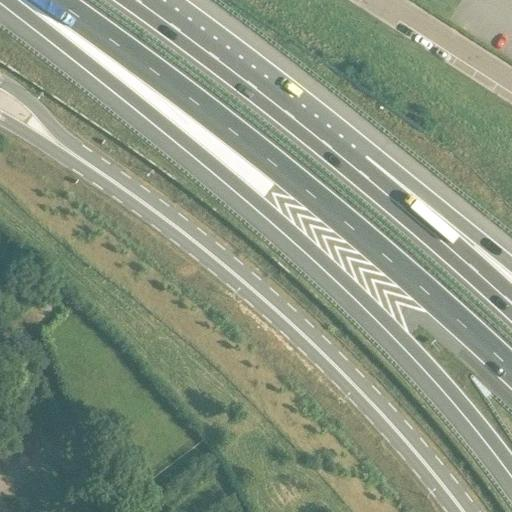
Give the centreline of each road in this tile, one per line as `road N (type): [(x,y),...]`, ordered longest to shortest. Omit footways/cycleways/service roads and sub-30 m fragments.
road 1 (motorway): [(30,0),(402,336),(511,471)]
road 2 (motorway): [(48,0),(253,151),(511,374)]
road 3 (tertiary): [(461,511),(411,449),(246,287),(62,148)]
road 4 (motorway): [(355,168),(134,0)]
road 5 (motorway): [(511,305),(355,168)]
road 6 (motorway): [(511,282),(355,168)]
road 7 (unclassified): [(511,86),(375,0)]
